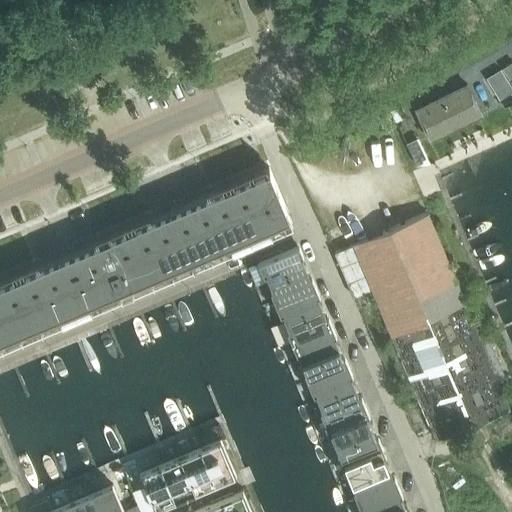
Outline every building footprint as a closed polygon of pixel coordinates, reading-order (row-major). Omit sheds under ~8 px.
[(511,61),(502,67),(509,78),(511,75),(511,61)] [(511,87),(500,68),(486,77),(499,99),(511,91),(511,87)] [(415,110),(429,139),(481,114),(467,85),(415,110)] [(397,106),(389,110),(395,120),(403,116),(397,106)] [(39,263),(0,279),(0,335),(59,310),(116,286),(170,263),(227,239),(288,213),(269,166),(208,192),(151,216),(96,239),(39,263)] [(354,242),(334,251),(353,295),(373,287),(395,340),(436,437),(509,407),(468,309),(427,212),(406,221),(354,242)] [(263,272),(266,271),(269,280),(305,265),(301,256),(304,255),(298,243),(298,241),(296,242),(260,257),(258,258),(258,259),(259,261),(260,264),(263,272)] [(275,300),(277,299),(313,284),(315,283),(311,274),(309,275),(305,265),(269,280),(272,287),(270,288),(275,300)] [(315,283),(313,284),(277,299),(275,300),(280,312),(282,311),(285,319),(321,304),(317,294),(319,293),(315,283)] [(321,304),(285,319),(289,327),(287,328),(292,340),(294,339),(330,324),(332,323),(328,314),(326,315),(321,304)] [(294,339),(292,340),(297,352),(299,351),(302,359),(338,344),(334,334),(336,333),(332,323),(330,324),(294,339)] [(338,344),(302,359),(305,367),(303,368),(308,380),(310,379),(346,364),(348,363),(344,354),(342,354),(338,344)] [(348,363),(346,364),(310,379),(308,380),(313,392),(315,391),(319,399),(355,384),(350,373),(352,373),(348,363)] [(355,384),(319,399),(322,407),(320,408),(325,420),(327,419),(363,404),(365,403),(361,393),(359,394),(355,384)] [(365,403),(363,404),(327,419),(325,420),(329,432),(332,431),(335,439),(371,424),(367,413),(369,412),(365,403)] [(371,424),(335,439),(338,447),(336,448),(341,460),(343,459),(379,444),(381,443),(378,433),(375,434),(371,424)] [(200,444),(216,481),(236,472),(220,436),(200,444)] [(381,443),(379,444),(343,459),(341,460),(346,472),(348,471),(352,479),(388,464),(383,453),(385,452),(381,443)] [(180,453),(195,489),(216,481),(200,444),(180,453)] [(160,462),(175,498),(195,489),(180,453),(160,462)] [(155,507),(175,498),(160,462),(139,470),(155,507)] [(358,499),(360,499),(396,484),(398,483),(394,473),(392,474),(388,464),(352,479),(355,487),(353,488),(358,499)] [(125,511),(112,482),(92,490),(101,511),(125,511)] [(396,484),(360,499),(358,499),(363,511),(365,510),(365,511),(383,511),(404,504),(400,493),(402,492),(398,483),(396,484)] [(222,496),(228,511),(252,511),(242,487),(222,496)] [(101,511),(92,490),(72,499),(77,511),(101,511)] [(202,504),(204,511),(228,511),(222,496),(202,504)] [(77,511),(72,499),(51,508),(53,511),(77,511)] [(140,511),(137,503),(127,508),(128,511),(140,511)]
